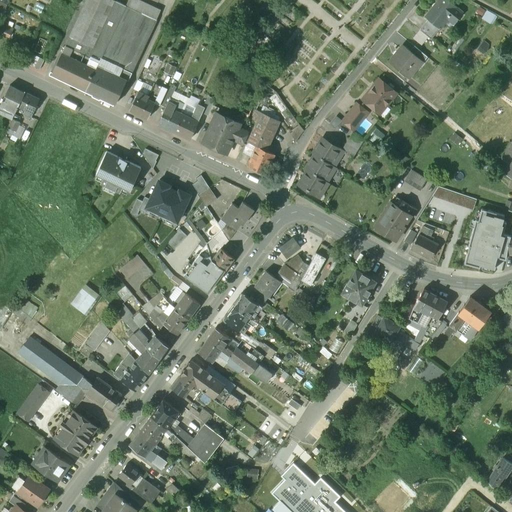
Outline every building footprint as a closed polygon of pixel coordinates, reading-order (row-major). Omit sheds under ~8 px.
[(157,20),(113,0),(86,0),(84,6),(70,36),(104,52),(101,58),(132,73),(157,20)] [(448,0),(439,0),(426,16),(429,19),(440,28),(451,15),(456,20),(463,12),(448,0)] [(488,9),(483,18),(493,22),(497,14),(488,9)] [(440,28),(429,19),(420,30),(429,37),(431,39),(440,28)] [(12,32),(6,29),(3,34),(10,37),(12,32)] [(429,37),(420,30),(413,39),(421,46),(429,37)] [(101,58),(99,62),(65,45),(52,73),(116,104),(127,80),(128,81),(132,73),(101,58)] [(410,51),(404,46),(396,56),(394,55),(389,62),(408,78),(422,60),(410,51)] [(427,56),(414,46),(410,51),(422,60),(423,61),(427,56)] [(39,58),(34,55),(29,64),(40,69),(44,60),(39,58)] [(174,68),(169,65),(166,72),(171,74),(174,68)] [(379,80),(363,99),(379,112),(395,93),(379,80)] [(167,90),(154,83),(149,96),(148,99),(155,102),(160,105),(168,90),(167,90)] [(176,87),(170,84),(167,90),(168,90),(160,105),(165,107),(170,98),(176,87)] [(25,92),(10,85),(0,104),(15,112),(18,106),(25,92)] [(149,96),(139,91),(130,110),(148,118),(155,102),(148,99),(149,96)] [(40,99),(25,92),(18,106),(26,109),(33,113),(40,99)] [(170,98),(165,107),(162,116),(158,124),(174,131),(182,114),(180,113),(184,105),(170,98)] [(213,104),(207,102),(202,111),(203,111),(202,112),(208,115),(213,105),(213,104)] [(357,103),(347,115),(358,124),(369,112),(357,103)] [(192,106),(187,104),(182,114),(191,118),(196,108),(192,106)] [(219,108),(213,105),(205,121),(211,124),(215,116),(216,116),(219,108)] [(202,111),(196,108),(191,118),(198,122),(202,112),(203,111),(202,111)] [(261,112),(256,109),(252,119),(257,121),(261,112)] [(280,120),(261,112),(257,121),(255,126),(271,134),(272,135),(280,120)] [(191,118),(182,114),(174,131),(191,139),(198,122),(191,118)] [(358,124),(347,115),(342,121),(353,131),(358,124)] [(216,116),(215,116),(211,124),(208,130),(203,141),(211,145),(211,147),(218,150),(219,149),(227,153),(233,139),(238,128),(240,124),(226,117),(225,120),(216,116)] [(336,116),(330,123),(335,127),(341,120),(336,116)] [(12,119),(12,118),(8,127),(6,132),(13,136),(20,122),(12,119)] [(299,125),(289,132),(295,141),(296,142),(296,141),(303,131),(299,125)] [(271,134),(255,126),(248,141),(257,145),(264,149),(271,134)] [(248,133),(238,128),(233,139),(243,144),(248,133)] [(353,131),(344,145),(355,152),(363,139),(353,131)] [(338,149),(322,139),(314,153),(315,154),(330,163),(338,149)] [(264,149),(257,145),(248,165),(266,174),(275,154),(264,149)] [(159,155),(146,149),(142,154),(152,170),(159,155)] [(141,167),(107,151),(96,173),(104,177),(101,183),(120,192),(123,186),(131,190),(141,167)] [(330,163),(315,154),(307,168),(308,169),(323,178),(331,164),(330,163)] [(323,178),(308,169),(299,184),(316,194),(324,179),(323,178)] [(427,179),(411,169),(404,181),(420,190),(427,179)] [(209,187),(210,187),(201,175),(196,179),(197,181),(193,184),(199,194),(209,187)] [(167,183),(159,180),(154,190),(150,199),(146,207),(147,207),(162,214),(175,187),(167,183)] [(434,195),(474,208),(477,199),(438,186),(434,195)] [(183,191),(175,187),(162,214),(177,221),(186,203),(190,194),(183,191)] [(199,194),(198,195),(206,206),(217,199),(209,187),(199,194)] [(146,207),(150,199),(145,196),(143,201),(137,198),(131,212),(137,215),(140,209),(145,212),(147,207),(146,207)] [(397,197),(393,203),(390,201),(375,225),(380,228),(379,230),(385,234),(386,233),(396,240),(405,227),(404,226),(415,209),(397,197)] [(242,201),(238,207),(232,203),(225,212),(231,216),(227,222),(236,229),(241,223),(243,225),(254,209),(242,201)] [(476,220),(464,264),(480,268),(481,266),(495,269),(499,255),(505,257),(505,260),(506,260),(507,254),(508,245),(511,236),(503,234),(506,223),(503,221),(504,215),(482,209),(478,220),(476,220)] [(231,216),(225,212),(221,219),(227,222),(231,216)] [(200,228),(207,225),(204,219),(198,222),(200,228)] [(236,229),(227,222),(222,230),(224,234),(229,240),(236,229)] [(423,226),(418,234),(425,237),(426,234),(429,229),(423,226)] [(175,250),(187,236),(179,229),(167,242),(175,250)] [(411,230),(404,241),(410,244),(416,233),(411,230)] [(224,234),(222,235),(222,234),(217,239),(222,245),(223,243),(224,245),(229,240),(224,234)] [(425,237),(418,234),(411,248),(430,258),(437,244),(432,241),(425,237)] [(293,237),(279,247),(287,258),(301,247),(293,237)] [(208,293),(225,269),(212,259),(211,256),(207,245),(184,275),(208,293)] [(234,257),(219,246),(216,250),(218,252),(215,255),(213,253),(211,256),(212,259),(225,269),(234,257)] [(298,253),(286,264),(298,275),(304,261),(298,253)] [(310,264),(301,280),(311,285),(326,258),(316,253),(310,264)] [(138,255),(120,270),(127,278),(145,264),(138,255)] [(285,263),(275,277),(281,281),(280,281),(295,291),(301,280),(310,264),(304,261),(298,275),(286,264),(285,263)] [(356,269),(343,292),(349,296),(362,303),(375,280),(364,274),(365,272),(365,271),(364,269),(364,268),(362,267),(361,267),(359,267),(358,268),(357,269),(356,269)] [(275,277),(266,270),(255,286),(269,296),(280,281),(281,281),(275,277)] [(182,281),(173,274),(170,279),(179,286),(182,281)] [(86,285),(71,304),(84,313),(98,294),(86,285)] [(125,286),(117,292),(125,302),(133,295),(125,286)] [(424,289),(414,305),(421,307),(429,292),(424,289)] [(174,308),(189,319),(200,303),(186,292),(174,308)] [(241,295),(241,296),(234,306),(249,317),(252,313),(255,309),(259,304),(247,295),(247,294),(246,293),(245,292),(244,292),(243,292),(242,293),(241,294),(241,295)] [(447,301),(429,292),(421,307),(420,308),(431,314),(433,316),(431,319),(436,322),(438,318),(439,318),(447,301)] [(174,308),(163,294),(155,304),(162,309),(157,316),(163,323),(174,308)] [(145,296),(138,302),(149,315),(155,308),(145,296)] [(478,302),(471,297),(471,296),(470,296),(469,297),(470,297),(465,304),(464,305),(459,312),(460,313),(460,312),(466,316),(474,322),(479,326),(479,327),(480,327),(485,320),(486,318),(490,312),(491,312),(492,311),(484,306),(484,305),(483,304),(483,305),(478,302),(479,302),(478,301),(478,302)] [(421,307),(414,305),(413,308),(410,314),(409,317),(423,324),(426,325),(426,324),(431,314),(420,308),(421,307)] [(133,315),(125,306),(117,312),(134,332),(135,332),(138,329),(140,327),(131,316),(133,315)] [(226,321),(228,321),(239,329),(243,325),(246,321),(249,317),(234,306),(227,314),(226,315),(225,315),(224,316),(224,317),(224,319),(224,320),(225,320),(226,321)] [(511,306),(503,317),(511,327),(511,306)] [(32,318),(15,307),(12,312),(28,324),(32,318)] [(189,319),(174,308),(163,323),(178,334),(189,319)] [(410,314),(405,311),(400,322),(406,325),(409,317),(410,314)] [(459,312),(450,325),(456,329),(466,316),(460,312),(460,313),(459,312)] [(259,318),(252,313),(249,317),(256,322),(259,318)] [(284,313),(277,320),(288,330),(295,323),(284,313)] [(378,314),(368,329),(375,333),(375,332),(383,317),(378,314)] [(383,317),(375,332),(375,333),(373,336),(377,338),(385,342),(386,341),(389,343),(390,340),(391,341),(398,328),(400,325),(384,316),(383,317)] [(466,316),(456,329),(465,335),(474,322),(466,316)] [(256,322),(249,317),(246,321),(253,326),(256,322)] [(423,324),(409,317),(407,322),(412,324),(412,325),(420,330),(423,324)] [(436,322),(431,319),(428,325),(429,326),(428,327),(436,330),(442,322),(443,320),(439,318),(438,318),(436,322)] [(351,320),(344,330),(352,334),(358,324),(351,320)] [(102,322),(85,344),(94,351),(110,330),(102,322)] [(442,322),(436,330),(440,334),(446,325),(442,322)] [(479,326),(474,322),(465,335),(471,339),(473,338),(472,337),(480,327),(479,327),(479,326)] [(154,335),(145,323),(140,327),(138,329),(150,341),(154,335)] [(420,330),(414,340),(409,337),(406,343),(416,349),(424,334),(428,327),(429,326),(428,325),(426,324),(426,325),(423,324),(420,330)] [(216,327),(208,339),(221,349),(225,344),(230,337),(216,327)] [(436,330),(428,327),(424,334),(430,337),(436,330)] [(398,328),(391,341),(390,340),(389,343),(387,346),(400,353),(406,343),(409,337),(403,333),(404,331),(398,328)] [(150,341),(138,329),(135,332),(134,333),(145,345),(146,346),(150,341)] [(145,345),(134,333),(135,332),(134,332),(128,337),(130,339),(140,350),(145,345)] [(156,336),(154,335),(150,341),(146,346),(147,347),(158,360),(169,345),(163,341),(156,336)] [(92,383),(29,336),(18,352),(51,376),(52,374),(63,381),(66,377),(86,392),(92,383)] [(240,344),(230,337),(225,344),(234,351),(237,347),(240,344)] [(140,350),(130,339),(124,346),(129,351),(136,359),(142,352),(140,350)] [(208,339),(199,351),(212,361),(219,353),(221,349),(208,339)] [(256,349),(243,340),(240,344),(237,347),(259,363),(260,360),(252,354),(256,349)] [(400,353),(387,346),(389,343),(386,341),(385,342),(380,350),(390,356),(389,359),(395,362),(400,353)] [(234,351),(225,344),(221,349),(230,356),(234,351)] [(142,352),(136,359),(149,373),(158,360),(147,347),(142,352)] [(237,347),(234,351),(230,356),(244,366),(257,375),(264,367),(259,363),(237,347)] [(230,356),(221,349),(219,353),(229,361),(227,362),(233,366),(237,361),(230,356)] [(264,355),(256,349),(252,354),(260,360),(264,355)] [(136,359),(129,351),(113,373),(135,390),(149,373),(136,359)] [(206,370),(192,360),(181,375),(194,384),(202,390),(214,398),(224,383),(205,370),(206,370)] [(244,366),(237,361),(233,366),(240,371),(244,366)] [(264,367),(257,375),(266,382),(273,374),(264,367)] [(194,384),(181,375),(172,387),(185,396),(194,384)] [(86,392),(66,377),(63,381),(56,389),(77,404),(84,394),(86,392)] [(86,392),(84,394),(97,403),(99,401),(98,400),(102,395),(99,393),(106,383),(97,377),(92,383),(86,392)] [(122,395),(106,383),(99,393),(102,395),(98,400),(99,401),(113,411),(119,403),(117,402),(122,395)] [(224,383),(214,398),(222,405),(226,400),(225,399),(230,393),(224,383)] [(38,384),(17,413),(28,421),(49,392),(38,384)] [(230,393),(225,399),(226,400),(222,405),(234,413),(242,402),(230,393)] [(301,405),(292,398),(288,403),(297,410),(301,405)] [(179,411),(164,399),(151,415),(167,428),(168,427),(170,423),(175,417),(179,411)] [(200,413),(192,407),(189,411),(197,417),(200,413)] [(210,417),(202,410),(200,413),(197,417),(205,423),(210,417)] [(97,427),(75,411),(67,421),(64,418),(59,424),(63,427),(55,437),(77,454),(85,443),(87,445),(91,439),(89,438),(97,427)] [(151,415),(140,431),(156,443),(164,432),(167,428),(151,415)] [(176,427),(170,423),(168,427),(171,430),(175,434),(180,427),(177,426),(176,427)] [(194,439),(188,446),(206,462),(225,438),(205,423),(194,439)] [(194,439),(180,427),(175,434),(177,436),(188,446),(194,439)] [(171,430),(167,435),(173,440),(177,436),(175,434),(171,430)] [(140,431),(129,445),(146,457),(151,450),(151,449),(156,443),(140,431)] [(69,464),(45,447),(33,463),(57,480),(61,475),(64,475),(63,472),(69,464)] [(1,448),(0,449),(0,462),(3,464),(10,453),(1,448)] [(151,449),(151,450),(146,457),(162,469),(168,462),(151,449)] [(511,467),(511,464),(502,458),(488,481),(495,488),(503,476),(505,477),(511,467)] [(293,463),(285,472),(288,475),(271,493),(291,511),(346,511),(335,502),(340,496),(320,477),(315,483),(293,463)] [(140,473),(128,464),(119,476),(128,483),(126,485),(131,489),(135,484),(137,485),(143,477),(139,475),(140,473)] [(19,491),(18,492),(31,501),(37,505),(49,489),(30,475),(19,491)] [(161,490),(143,477),(137,485),(135,484),(131,489),(151,503),(161,490)] [(124,491),(114,482),(110,489),(120,496),(124,491)] [(180,491),(171,483),(167,487),(176,496),(180,491)] [(31,501),(18,492),(19,491),(17,489),(13,495),(28,505),(31,501)] [(120,496),(110,489),(101,501),(107,505),(104,510),(106,511),(129,511),(133,507),(124,501),(125,500),(120,496)] [(28,505),(13,495),(9,501),(16,505),(24,511),(28,505)]
